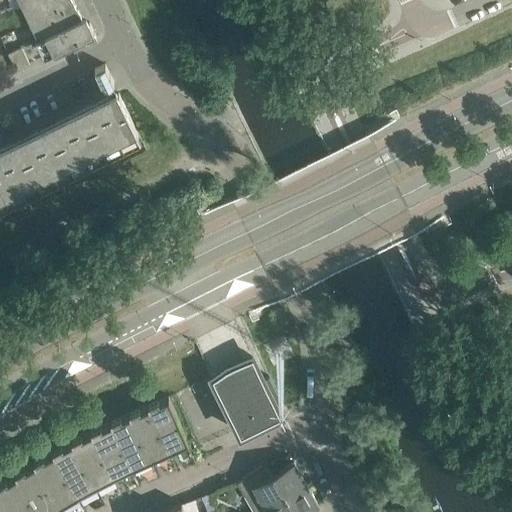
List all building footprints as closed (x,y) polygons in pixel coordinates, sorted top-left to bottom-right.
[(74,2),(73,0),(37,0),(25,6),(33,22),(74,2)] [(82,18),(74,2),(33,22),(41,38),(82,18)] [(85,24),(82,18),(41,38),(49,54),(72,43),(74,48),(97,37),(90,22),(85,24)] [(8,53),(11,60),(25,53),(21,47),(8,53)] [(25,53),(11,60),(16,70),(30,64),(25,53)] [(95,69),(103,87),(114,82),(105,64),(95,69)] [(139,134),(119,93),(4,149),(0,150),(0,201),(24,190),(32,206),(42,201),(34,185),(47,178),(55,195),(65,190),(58,173),(139,134)] [(218,386),(240,432),(281,412),(275,401),(282,397),(269,372),(262,375),(258,366),(252,355),(212,375),(218,386)] [(168,395),(149,404),(169,448),(188,439),(168,395)] [(149,404),(130,412),(150,456),(169,448),(149,404)] [(130,412),(112,421),(132,465),(150,456),(130,412)] [(112,421),(92,430),(114,473),(132,465),(112,421)] [(92,430),(73,440),(95,483),(114,473),(92,430)] [(73,440),(54,450),(78,493),(95,483),(73,440)] [(54,450),(35,461),(60,503),(78,493),(54,450)] [(35,461),(17,473),(41,511),(45,511),(60,503),(35,461)] [(237,481),(255,511),(306,482),(294,462),(272,475),(263,463),(237,481)] [(41,511),(17,473),(0,483),(0,487),(17,511),(41,511)] [(255,511),(254,511),(301,511),(318,503),(306,482),(255,511)] [(17,511),(0,487),(0,511),(17,511)] [(184,511),(181,503),(158,511),(184,511)]
